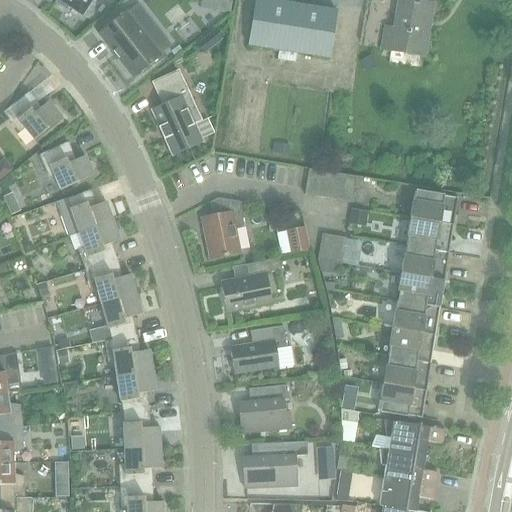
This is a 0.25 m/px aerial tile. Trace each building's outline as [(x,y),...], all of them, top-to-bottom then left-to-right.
[(56,0),(55,2),(66,10),(68,6),(81,15),(91,0),(56,0)] [(214,9),(230,11),(231,0),(202,0),(203,1),(215,3),(214,9)] [(328,59),(336,11),(270,0),(255,0),(248,46),(328,59)] [(424,56),(433,4),(431,3),(431,0),(398,0),(394,28),(385,26),(381,49),(424,56)] [(126,12),(97,34),(132,78),(160,56),(126,12)] [(207,36),(196,45),(203,54),(221,39),(214,30),(207,36)] [(371,54),(359,62),(363,69),(375,61),(371,54)] [(182,81),(157,92),(163,105),(152,110),(159,127),(159,128),(164,139),(165,138),(172,156),(202,142),(193,124),(200,120),(182,81)] [(28,92),(3,112),(19,132),(23,129),(33,141),(61,118),(48,101),(40,107),(28,92)] [(54,176),(60,190),(93,175),(84,156),(76,160),(67,142),(38,155),(49,178),(54,176)] [(277,144),(276,153),(288,154),(289,145),(277,144)] [(304,195),(316,197),(320,171),(308,169),(304,195)] [(316,197),(328,199),(332,173),(320,171),(316,197)] [(328,199),(340,200),(344,175),(332,173),(328,199)] [(356,177),(344,175),(340,200),(352,202),(356,177)] [(68,237),(78,234),(112,221),(105,202),(96,205),(91,190),(56,202),(68,237)] [(412,202),(410,218),(453,225),(457,198),(443,195),(444,195),(415,190),(413,202),(412,202)] [(201,219),(209,260),(240,253),(235,228),(244,226),(239,202),(218,198),(210,202),(212,216),(201,219)] [(15,202),(6,206),(10,215),(19,211),(15,202)] [(351,210),(349,220),(366,223),(368,212),(351,210)] [(408,234),(406,246),(448,253),(453,225),(410,218),(407,234),(408,234)] [(272,244),(284,244),(283,219),(271,220),(272,244)] [(77,249),(85,270),(116,260),(110,244),(119,241),(112,221),(78,234),(83,247),(77,249)] [(292,252),(310,249),(306,225),(287,229),(292,252)] [(317,260),(329,262),(334,236),(322,234),(317,260)] [(346,238),(334,236),(329,262),(341,264),(346,238)] [(26,243),(21,245),(24,253),(32,250),(30,245),(26,243)] [(403,257),(401,274),(444,281),(448,253),(406,246),(404,258),(403,257)] [(221,282),(227,313),(271,304),(265,274),(281,270),(279,258),(234,267),(236,279),(221,282)] [(97,290),(101,304),(135,295),(130,275),(121,277),(116,260),(85,270),(84,270),(90,292),(97,290)] [(399,290),(397,301),(439,308),(444,281),(401,274),(398,290),(399,290)] [(335,284),(323,282),(325,289),(334,291),(335,284)] [(45,283),(37,286),(40,295),(48,293),(45,283)] [(108,329),(111,340),(136,334),(132,317),(141,314),(135,295),(101,304),(107,329),(108,329)] [(336,300),(336,303),(338,306),(341,306),(344,304),(344,300),(342,298),(338,298),(336,300)] [(31,319),(41,317),(38,301),(28,303),(31,319)] [(394,313),(392,329),(435,336),(439,308),(397,301),(395,313),(394,313)] [(230,347),(234,374),(278,368),(275,349),(286,347),(283,326),(250,331),(252,344),(230,347)] [(336,340),(343,339),(341,326),(334,328),(336,340)] [(390,345),(388,357),(430,364),(435,336),(392,329),(389,345),(390,345)] [(114,362),(116,376),(152,371),(149,351),(139,352),(136,334),(111,340),(104,341),(107,363),(114,362)] [(68,338),(57,341),(59,350),(71,347),(68,338)] [(51,347),(40,349),(43,365),(55,363),(51,347)] [(66,351),(56,352),(57,363),(68,361),(66,351)] [(0,393),(7,393),(6,382),(20,380),(16,354),(0,356),(0,393)] [(385,368),(383,384),(426,391),(430,364),(388,357),(386,368),(385,368)] [(345,359),(338,360),(340,370),(347,369),(345,359)] [(55,367),(41,369),(44,384),(57,383),(55,367)] [(120,402),(122,413),(148,410),(145,392),(155,391),(152,371),(116,376),(120,402)] [(74,384),(62,386),(64,398),(71,397),(76,391),(74,384)] [(421,419),(426,391),(383,384),(380,400),(381,400),(379,412),(407,417),(421,419)] [(238,404),(241,434),(291,429),(289,413),(284,413),(283,400),(288,399),(286,385),(253,389),(254,402),(238,404)] [(0,429),(22,427),(19,405),(9,404),(7,393),(0,393),(0,429)] [(342,399),(340,410),(353,412),(355,401),(342,399)] [(122,424),(124,449),(124,450),(160,448),(159,428),(149,428),(148,410),(122,413),(123,424),(122,424)] [(340,410),(340,421),(359,425),(361,413),(353,412),(340,410)] [(370,447),(379,448),(388,449),(388,450),(425,456),(427,442),(442,445),(444,430),(384,420),(384,422),(386,437),(375,436),(370,447)] [(0,463),(14,463),(13,452),(23,449),(22,427),(0,429),(0,463)] [(82,437),(70,438),(71,449),(83,448),(82,437)] [(242,458),(244,489),(296,487),(295,456),(307,456),(306,442),(258,444),(259,457),(242,458)] [(333,447),(316,448),(317,464),(334,463),(333,447)] [(119,487),(126,487),(152,486),(151,469),(161,468),(160,448),(124,450),(124,464),(118,464),(119,487)] [(385,465),(383,477),(435,486),(437,473),(422,470),(425,456),(388,450),(388,449),(379,448),(379,449),(381,465),(385,465)] [(67,449),(54,449),(54,461),(67,461),(67,449)] [(339,455),(336,468),(348,470),(351,457),(339,455)] [(0,497),(25,498),(24,477),(14,474),(14,463),(0,463),(0,497)] [(382,507),(381,511),(421,511),(416,511),(418,497),(432,500),(435,486),(383,477),(379,506),(382,507)] [(335,501),(347,502),(349,487),(338,485),(335,501)] [(126,487),(119,487),(120,509),(126,509),(126,511),(162,511),(162,502),(153,502),(152,486),(126,487)] [(70,487),(60,487),(61,497),(70,496),(70,487)] [(0,511),(29,511),(30,498),(25,498),(0,497),(0,511)]
